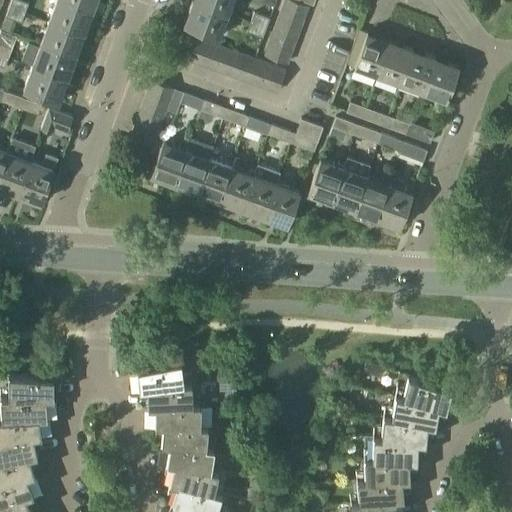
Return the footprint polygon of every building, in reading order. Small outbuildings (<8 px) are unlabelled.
[(29,1),(25,0),(11,0),(10,6),(25,11),(29,1)] [(83,22),(87,10),(87,9),(63,0),(56,0),(49,20),(79,31),(79,32),(83,34),(87,23),(83,22)] [(95,1),(92,0),(63,0),(87,9),(87,10),(91,12),(95,1)] [(185,22),(184,23),(219,36),(228,13),(197,2),(197,1),(194,0),(192,0),(189,10),(194,12),(189,24),(185,22)] [(197,0),(197,1),(197,2),(228,13),(232,0),(197,0)] [(284,0),(281,9),(304,17),(308,5),(295,0),(284,0)] [(6,16),(21,21),(25,11),(10,6),(6,16)] [(277,20),(300,28),(304,17),(281,9),(277,20)] [(269,17),(254,11),(250,21),(266,27),(269,17)] [(79,45),(75,43),(79,32),(79,31),(49,20),(41,42),(71,53),(71,54),(75,56),(79,45)] [(273,31),(296,39),(300,28),(277,20),(273,31)] [(247,30),(262,36),(266,27),(250,21),(247,30)] [(367,30),(354,65),(378,74),(389,43),(390,43),(392,39),(380,35),(379,39),(367,35),(369,30),(367,30)] [(269,42),(292,50),(296,39),(273,31),(269,42)] [(195,35),(186,58),(198,62),(206,39),(195,35)] [(206,39),(198,62),(209,66),(217,43),(206,39)] [(12,46),(0,41),(0,52),(8,56),(12,46)] [(71,68),(66,66),(71,54),(71,53),(41,42),(32,65),(63,76),(62,77),(67,78),(71,68)] [(292,50),(269,42),(265,53),(288,61),(292,50)] [(217,43),(209,66),(221,71),(229,48),(217,43)] [(402,47),(390,43),(389,43),(378,74),(400,82),(411,51),(413,52),(414,47),(403,44),(402,47)] [(229,48),(221,71),(232,75),(240,52),(229,48)] [(424,56),(413,52),(411,51),(400,82),(422,90),(434,60),(435,60),(436,55),(426,51),(424,56)] [(0,63),(5,66),(8,56),(0,52),(0,63)] [(240,52),(232,75),(243,79),(251,56),(240,52)] [(251,56),(243,79),(254,83),(262,60),(254,57),(251,56)] [(262,60),(254,83),(266,87),(273,64),(262,60)] [(447,65),(435,60),(434,60),(422,90),(440,97),(445,99),(446,97),(458,64),(449,60),(447,65)] [(276,91),(285,68),(273,64),(266,87),(276,91)] [(62,90),(58,89),(62,77),(63,76),(32,65),(24,88),(48,97),(59,101),(60,97),(62,90)] [(173,87),(151,79),(146,90),(169,98),(169,97),(173,87)] [(19,97),(20,95),(5,90),(2,97),(1,99),(16,105),(19,97)] [(142,102),(164,110),(169,98),(146,90),(144,97),(142,102)] [(196,97),(197,96),(181,90),(179,97),(178,99),(193,105),(196,97)] [(39,113),(42,103),(27,98),(24,107),(39,113)] [(201,108),(216,113),(219,104),(204,99),(201,108)] [(351,101),(347,111),(362,116),(366,106),(351,101)] [(164,110),(142,102),(138,113),(160,121),(164,110)] [(43,124),(51,127),(54,120),(68,126),(72,114),(50,106),(43,124)] [(223,116),(239,122),(242,113),(227,107),(223,116)] [(372,109),(369,119),(384,124),(388,115),(372,109)] [(134,125),(156,133),(160,121),(138,113),(134,125)] [(246,124),(261,130),(265,121),(249,115),(246,124)] [(297,124),(294,132),(317,141),(323,125),(301,117),(300,116),(297,124)] [(348,131),(351,121),(336,116),(333,125),(348,131)] [(395,117),(392,127),(407,132),(410,122),(395,117)] [(411,121),(410,122),(407,132),(430,140),(434,129),(411,121)] [(268,133),(284,139),(287,129),(272,124),(268,133)] [(371,139),(374,130),(359,124),(355,134),(371,139)] [(129,136),(151,144),(156,133),(134,125),(129,136)] [(291,141),(314,150),(317,141),(294,132),(291,141)] [(393,148),(397,138),(382,132),(378,142),(393,148)] [(190,136),(186,147),(175,178),(174,177),(172,182),(183,186),(185,181),(196,186),(197,186),(208,155),(213,144),(190,136)] [(161,173),(174,177),(175,178),(186,147),(164,139),(151,174),(159,177),(161,173)] [(400,152),(423,160),(427,149),(404,140),(400,152)] [(0,185),(5,188),(7,183),(19,188),(20,188),(31,159),(8,151),(0,172),(0,185)] [(31,159),(20,188),(19,188),(17,192),(21,194),(20,197),(40,205),(40,203),(56,158),(46,154),(43,163),(31,159)] [(196,186),(194,190),(204,194),(203,196),(217,201),(217,199),(231,164),(208,155),(197,186),(196,186)] [(342,200),(354,204),(355,205),(366,174),(370,164),(347,156),(344,166),(331,201),(341,204),(342,200)] [(344,166),(320,157),(308,192),(317,195),(316,198),(330,203),(331,201),(344,166)] [(252,206),(264,210),(265,211),(276,180),(280,170),(257,162),(254,172),(242,202),(241,202),(240,207),(250,211),(252,206)] [(229,197),(241,202),(242,202),(254,172),(231,164),(217,199),(227,202),(229,197)] [(364,208),(376,212),(377,213),(388,182),(366,174),(355,205),(354,204),(352,209),(362,212),(364,208)] [(275,214),(287,219),(285,224),(286,224),(299,189),(276,180),(265,211),(264,210),(262,215),(274,219),(275,214)] [(387,216),(399,221),(397,226),(398,226),(412,191),(388,182),(377,213),(376,212),(374,217),(385,221),(387,216)] [(179,359),(129,369),(129,370),(137,369),(139,380),(139,386),(147,385),(181,381),(180,370),(179,359)] [(61,376),(11,373),(11,384),(11,395),(45,395),(53,395),(53,388),(53,377),(61,378),(61,376)] [(457,390),(409,375),(404,396),(437,405),(445,406),(449,389),(457,392),(457,390)] [(147,385),(148,404),(156,404),(190,402),(189,380),(181,381),(147,385)] [(434,423),(437,405),(404,396),(396,394),(392,416),(426,422),(434,423)] [(3,395),(4,416),(38,414),(46,413),(45,395),(11,395),(3,395)] [(198,423),(198,402),(190,402),(156,404),(156,422),(164,423),(198,423)] [(0,416),(0,438),(33,434),(41,433),(38,414),(4,416),(0,416)] [(424,440),(426,422),(392,416),(384,414),(382,436),(416,440),(424,440)] [(164,423),(162,441),(170,442),(204,445),(206,424),(198,423),(164,423)] [(37,452),(33,434),(0,438),(0,460),(29,454),(37,452)] [(416,458),(416,440),(382,436),(374,435),(373,457),(408,458),(416,458)] [(170,442),(167,461),(175,462),(208,467),(212,446),(204,445),(170,442)] [(34,472),(29,454),(0,460),(0,481),(27,474),(34,472)] [(408,477),(408,458),(373,457),(365,457),(366,478),(400,477),(408,477)] [(175,462),(170,480),(178,482),(211,490),(216,469),(208,467),(175,462)] [(0,503),(26,494),(33,492),(27,474),(0,481),(0,503)] [(358,479),(360,500),(394,497),(402,496),(400,477),(366,478),(358,479)] [(211,511),(212,511),(219,492),(211,490),(178,482),(172,500),(180,502),(211,511)] [(32,511),(33,511),(26,494),(0,503),(0,511),(32,511)] [(352,501),(354,511),(397,511),(394,497),(360,500),(352,501)] [(211,511),(180,502),(176,511),(211,511)]
